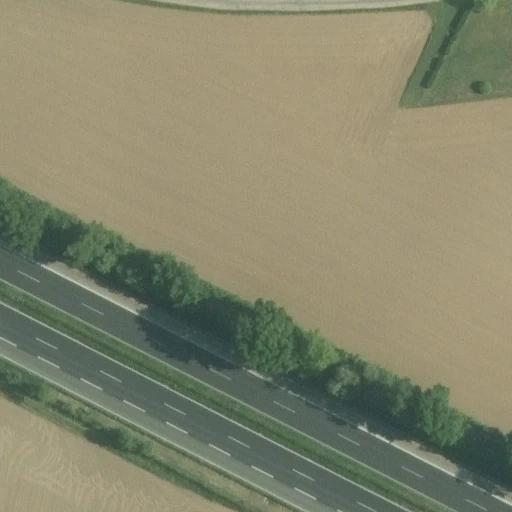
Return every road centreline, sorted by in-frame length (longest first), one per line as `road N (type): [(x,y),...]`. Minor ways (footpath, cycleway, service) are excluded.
road 1 (motorway): [(503,511),(0,250)]
road 2 (motorway): [(0,316),(380,511)]
